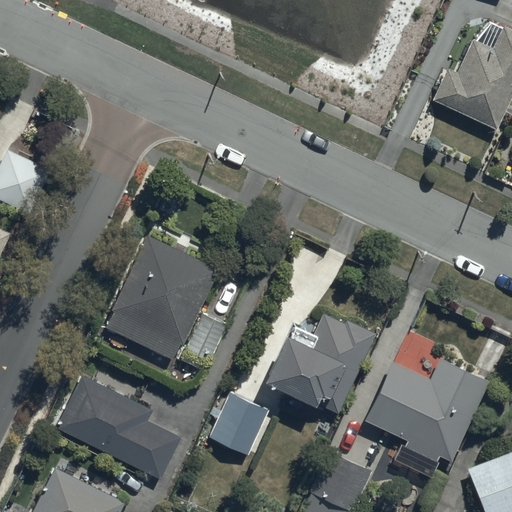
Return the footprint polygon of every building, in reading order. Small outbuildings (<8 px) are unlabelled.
[(431,93),(495,122),(511,85),(511,22),(501,18),(489,41),(470,33),(454,67),(445,63),(431,93)] [(0,254),(15,227),(0,219),(0,254)] [(100,319),(170,354),(179,336),(181,337),(219,260),(147,224),(100,319)] [(202,303),(185,344),(210,355),(228,314),(202,303)] [(338,407),(374,326),(344,313),(343,316),(323,306),(313,325),(295,317),(292,324),(286,321),(264,370),(314,391),(312,395),(338,407)] [(451,452),(488,374),(493,375),(509,337),(492,330),(476,367),(438,350),(436,354),(429,351),(433,343),(407,331),(395,356),(391,355),(364,412),(407,432),(404,439),(401,437),(393,454),(431,471),(439,454),(436,453),(439,447),(451,452)] [(81,369),(78,374),(76,373),(68,388),(70,389),(54,419),(159,473),(180,431),(146,414),(151,404),(131,395),(134,390),(93,369),(91,374),(81,369)] [(247,450),(268,404),(228,386),(225,393),(219,390),(210,410),(216,413),(208,432),(247,450)] [(371,462),(326,443),(296,511),(345,511),(349,504),(353,506),(371,462)] [(511,445),(466,462),(486,511),(502,511),(511,508),(511,445)] [(55,460),(28,511),(129,511),(118,506),(123,495),(55,460)]
